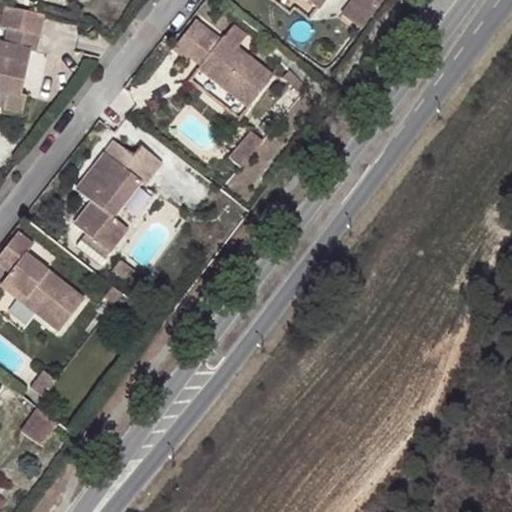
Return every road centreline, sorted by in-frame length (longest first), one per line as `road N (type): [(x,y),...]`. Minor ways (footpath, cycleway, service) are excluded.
road 1 (secondary): [(95,511),(260,323),(509,0)]
road 2 (secondary): [(467,0),(89,511)]
road 3 (residential): [(0,219),(167,0)]
